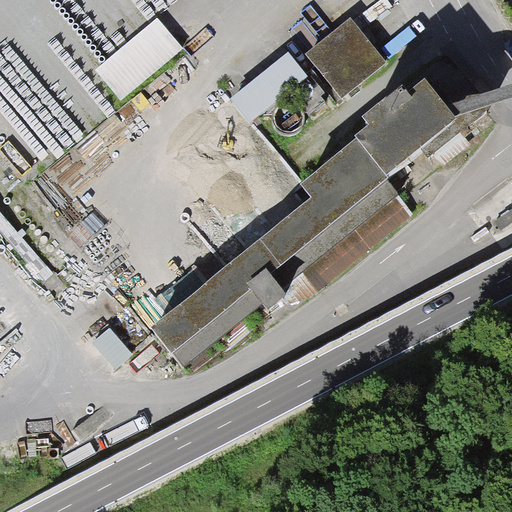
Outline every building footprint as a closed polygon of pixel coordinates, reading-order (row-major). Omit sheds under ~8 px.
[(123,95),(189,41),(162,9),(96,63),(123,95)] [(349,22),(307,56),(341,96),(382,61),(349,22)] [(290,55),(222,110),(241,134),(309,79),(290,55)] [(151,330),(183,369),(262,304),(269,313),(289,296),(296,305),(410,212),(386,183),(459,124),(452,116),(475,97),(441,57),(400,91),(359,123),(367,133),(299,187),(311,202),(151,330)] [(110,330),(95,343),(116,368),(132,355),(110,330)] [(57,408),(37,423),(79,478),(97,464),(104,473),(138,447),(112,414),(102,421),(96,412),(73,430),(57,408)]
